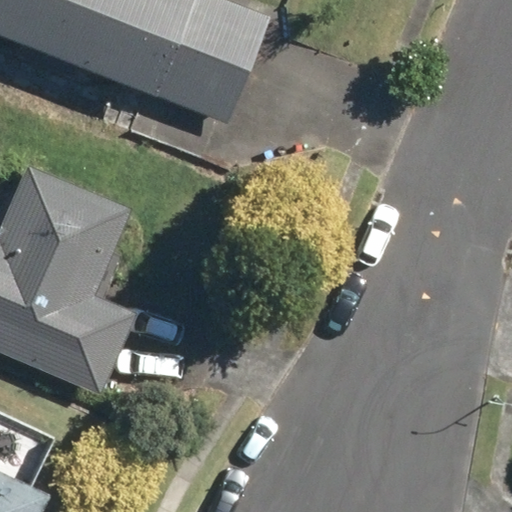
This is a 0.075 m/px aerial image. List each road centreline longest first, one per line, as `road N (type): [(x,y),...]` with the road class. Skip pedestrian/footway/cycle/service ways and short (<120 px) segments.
road 1 (residential): [(428,269),(336,511)]
road 2 (residential): [(511,61),(428,269)]
